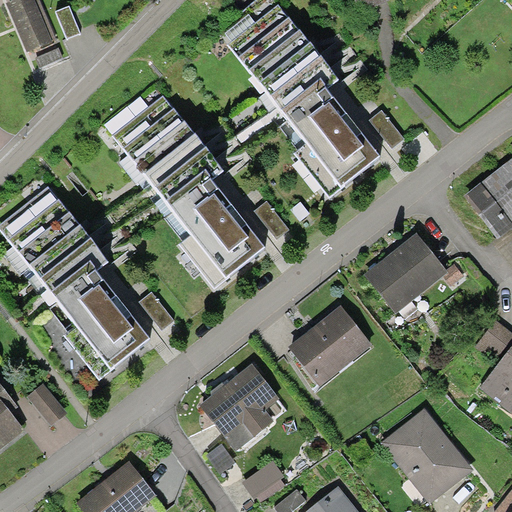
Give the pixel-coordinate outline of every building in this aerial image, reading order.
[(34,0),(17,0),(3,7),(25,55),(54,42),(34,0)] [(271,0),(264,0),(222,34),(308,141),(296,150),(333,196),(378,159),(360,136),(352,142),(335,121),(342,115),(323,91),(336,81),(271,0)] [(353,0),(360,15),(391,0),(353,0)] [(66,11),(52,17),(62,41),(76,35),(66,11)] [(153,89),(109,125),(195,233),(183,243),(219,289),(266,251),(248,228),(238,236),(220,215),(225,210),(207,187),(222,175),(153,89)] [(511,160),(464,197),(496,240),(511,227),(511,160)] [(41,176),(0,208),(0,226),(78,324),(63,336),(100,381),(150,342),(131,318),(125,323),(108,302),(113,297),(94,274),(109,262),(41,176)] [(511,254),(511,235),(503,244),(511,254)] [(446,274),(416,236),(365,277),(395,314),(446,274)] [(367,353),(337,311),(282,349),(311,391),(367,353)] [(511,334),(495,320),(475,345),(497,363),(477,389),(511,416),(511,334)] [(274,400),(250,369),(194,411),(220,445),(238,431),(249,445),(272,427),(259,411),(274,400)] [(56,425),(71,413),(47,383),(32,395),(56,425)] [(0,392),(0,453),(21,435),(7,419),(16,411),(0,392)] [(467,472),(421,413),(379,446),(425,505),(467,472)] [(268,466),(240,485),(255,507),(283,488),(268,466)] [(127,468),(75,504),(80,511),(137,511),(152,502),(127,468)] [(511,511),(511,486),(492,511),(511,511)] [(353,511),(339,491),(309,511),(353,511)] [(293,492),(272,510),(273,511),(295,511),(304,505),(293,492)]
